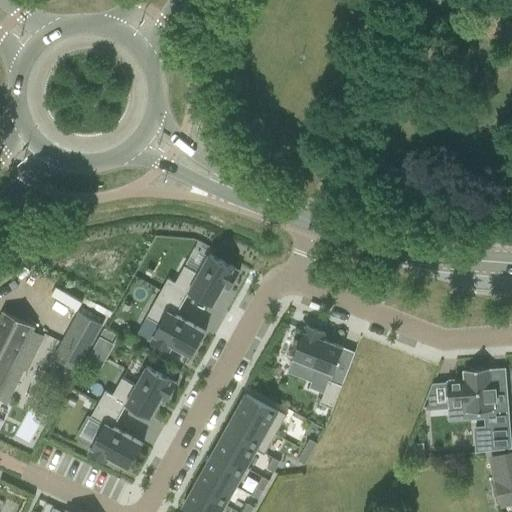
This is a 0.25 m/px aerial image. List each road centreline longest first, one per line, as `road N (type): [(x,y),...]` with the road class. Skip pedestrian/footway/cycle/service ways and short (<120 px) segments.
road 1 (residential): [(291,285),(264,299),(141,511)]
road 2 (residential): [(511,336),(445,342),(291,285)]
road 3 (tertiary): [(511,265),(439,261),(319,225)]
road 4 (tertiary): [(122,159),(157,162),(232,203),(261,206)]
road 5 (tertiary): [(261,206),(156,115)]
